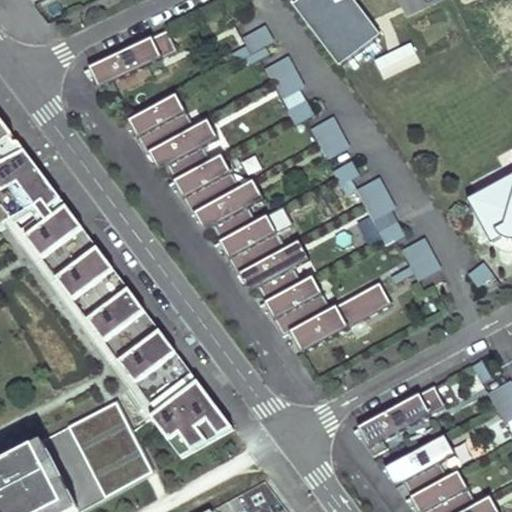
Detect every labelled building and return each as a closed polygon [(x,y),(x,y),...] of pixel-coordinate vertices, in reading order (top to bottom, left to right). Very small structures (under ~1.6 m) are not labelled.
[(340,68),(381,37),(353,0),(302,0),(294,7),(340,68)] [(275,42),(266,25),(242,38),(246,46),(251,55),(266,47),(275,42)] [(95,66),(99,74),(93,77),(100,90),(104,98),(123,89),(119,81),(183,50),(173,29),(95,66)] [(251,55),(246,46),(231,55),(236,64),(247,57),(251,55)] [(251,65),(270,54),(266,47),(251,55),(247,57),(251,65)] [(298,72),(289,57),(266,69),(275,85),(298,72)] [(99,74),(95,66),(90,69),(93,77),(99,74)] [(306,88),(298,72),(275,85),(283,101),(306,88)] [(200,126),(192,112),(198,109),(187,90),(137,117),(142,127),(146,134),(137,138),(147,156),(150,154),(149,154),(158,149),(192,130),(200,126)] [(311,108),(307,100),(288,110),(292,118),(311,108)] [(315,115),(311,108),(292,118),(296,126),(315,115)] [(205,123),(198,109),(192,112),(200,126),(205,123)] [(142,127),(137,117),(128,122),(137,138),(146,134),(142,127)] [(0,118),(0,147),(11,139),(14,137),(0,118)] [(343,133),(335,118),(312,130),(320,146),(343,133)] [(219,140),(209,121),(205,123),(200,126),(192,130),(202,150),(219,140)] [(192,130),(158,149),(165,161),(169,169),(176,181),(176,182),(182,179),(210,163),(202,150),(192,130)] [(352,148),(343,133),(320,146),(329,161),(352,148)] [(0,165),(25,152),(18,142),(15,145),(11,139),(0,147),(0,165)] [(165,161),(158,149),(149,154),(150,154),(161,173),(169,169),(165,161)] [(151,418),(182,460),(235,431),(59,197),(25,152),(0,165),(0,203),(156,412),(151,418)] [(235,192),(227,177),(233,174),(223,156),(210,163),(182,179),(189,191),(191,195),(183,199),(193,216),(195,215),(204,210),(233,194),(233,193),(235,192)] [(338,179),(356,169),(352,161),(334,171),(338,179)] [(342,186),(361,176),(356,169),(338,179),(342,186)] [(241,189),(233,174),(227,177),(235,192),(238,191),(241,189)] [(389,194),(380,178),(357,190),(366,207),(389,194)] [(511,178),(486,192),(491,202),(482,206),(496,232),(498,235),(499,237),(501,239),(503,240),(508,242),(511,242),(511,178)] [(189,191),(182,179),(176,182),(176,181),(174,183),(183,199),(191,195),(189,191)] [(266,201),(255,181),(241,189),(238,191),(249,210),(266,201)] [(228,239),(255,225),(254,224),(256,224),(249,210),(238,191),(235,192),(233,193),(233,194),(204,210),(211,223),(214,230),(221,242),(221,243),(228,239)] [(491,202),(486,192),(468,201),(490,246),(503,240),(501,239),(499,237),(498,235),(496,232),(482,206),(491,202)] [(397,209),(389,194),(366,207),(374,222),(397,209)] [(0,203),(0,222),(3,221),(143,407),(139,411),(147,422),(151,418),(156,412),(0,203)] [(211,223),(204,210),(195,215),(206,234),(214,230),(211,223)] [(281,253),(273,239),(279,236),(268,217),(256,224),(254,224),(255,225),(228,239),(237,256),(229,260),(230,263),(238,277),(240,276),(240,275),(249,270),(279,254),(278,254),(281,253)] [(383,240),(402,229),(398,222),(379,232),(383,240)] [(387,247),(406,237),(402,229),(383,240),(387,247)] [(317,233),(300,242),(311,261),(328,252),(317,233)] [(279,236),(273,239),(281,253),(286,250),(279,236)] [(434,254),(426,238),(402,251),(411,267),(434,254)] [(237,256),(228,239),(221,243),(221,242),(220,243),(229,260),(237,256)] [(279,254),(249,270),(256,283),(260,290),(267,303),(273,300),(314,277),(318,275),(311,261),(300,242),(286,250),(281,253),(278,254),(279,254)] [(443,271),(434,254),(411,267),(415,274),(420,283),(443,271)] [(482,288),(495,278),(484,263),(471,273),(482,288)] [(396,284),(415,274),(411,267),(392,277),(396,284)] [(256,283),(249,270),(240,275),(240,276),(251,295),(260,290),(256,283)] [(327,313),(319,298),(324,296),(314,277),(273,300),(282,316),(274,320),(283,338),(292,333),(291,333),(324,315),(327,313)] [(304,355),(352,329),(349,325),(364,317),(366,321),(394,306),(381,283),(332,310),(327,313),(324,315),(291,333),(292,333),(301,350),(304,355)] [(327,313),(332,310),(324,296),(319,298),(327,313)] [(282,316),(273,300),(267,303),(265,304),(274,320),(282,316)] [(352,329),(366,321),(364,317),(349,325),(352,329)] [(492,379),(483,362),(473,367),(483,383),(492,379)] [(511,401),(511,381),(489,394),(497,410),(511,401)] [(384,442),(446,408),(435,388),(364,426),(368,434),(363,437),(374,458),(388,450),(384,442)] [(511,401),(497,410),(506,425),(511,421),(511,401)] [(68,426),(107,501),(144,480),(106,406),(68,426)] [(458,456),(448,437),(430,446),(440,465),(458,456)] [(79,511),(44,443),(35,448),(65,507),(54,511),(79,511)] [(420,494),(448,479),(440,465),(430,446),(395,465),(405,484),(412,498),(420,494)] [(0,511),(54,511),(65,507),(35,448),(0,465),(0,511)] [(405,484),(395,465),(386,470),(397,489),(405,484)] [(469,510),(472,509),(464,494),(469,491),(459,473),(459,474),(458,473),(448,479),(420,494),(429,511),(426,511),(467,511),(470,511),(469,510)] [(464,494),(472,509),(475,507),(477,506),(469,491),(464,494)] [(426,511),(429,511),(420,494),(412,498),(419,511),(426,511)] [(500,511),(493,498),(491,499),(491,498),(477,506),(475,507),(478,511),(500,511)]
